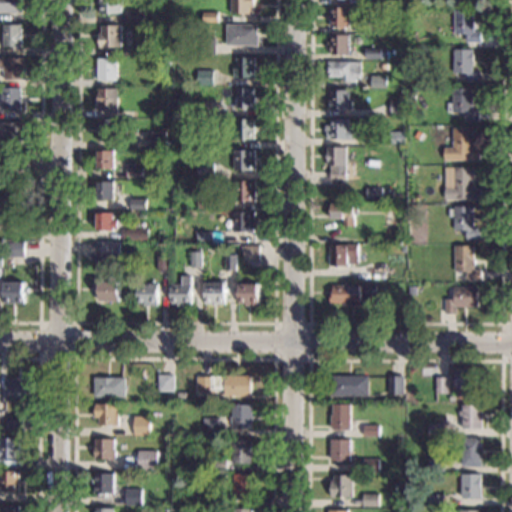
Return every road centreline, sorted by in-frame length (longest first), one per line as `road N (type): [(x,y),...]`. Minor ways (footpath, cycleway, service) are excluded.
road 1 (residential): [(292,0),(289,511)]
road 2 (residential): [(511,347),(0,344)]
road 3 (residential): [(56,511),(58,0)]
